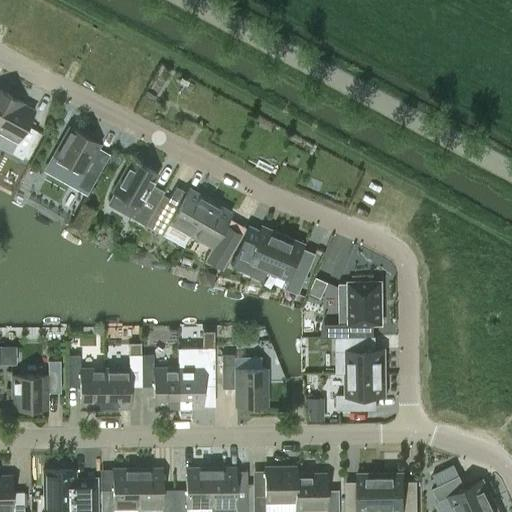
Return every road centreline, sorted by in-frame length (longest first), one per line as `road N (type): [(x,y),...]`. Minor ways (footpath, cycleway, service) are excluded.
road 1 (residential): [(407,436),(405,276),(394,254),(0,59)]
road 2 (residential): [(407,436),(0,440)]
road 3 (unclassified): [(511,173),(181,0)]
